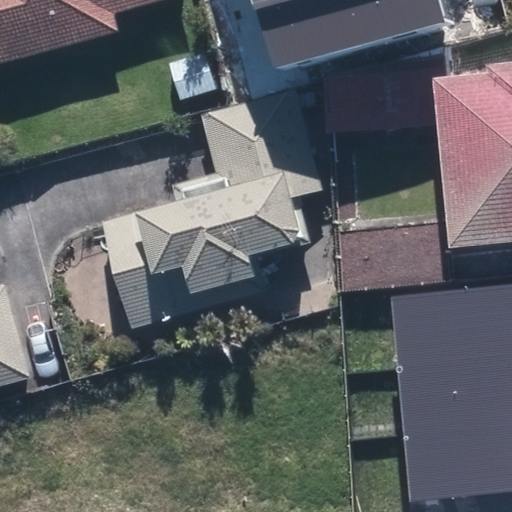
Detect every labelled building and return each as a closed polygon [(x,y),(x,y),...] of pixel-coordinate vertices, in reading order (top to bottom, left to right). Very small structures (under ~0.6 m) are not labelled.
[(0,0),(0,70),(111,40),(106,20),(178,0),(0,0)] [(272,0),(276,14),(329,0),(272,0)] [(205,53),(161,67),(173,106),(217,93),(205,53)] [(443,260),(511,252),(511,74),(484,77),(485,84),(425,91),(443,260)] [(100,242),(126,335),(261,298),(251,264),(288,254),(295,239),(286,205),(320,196),(291,92),(198,117),(215,179),(171,191),(176,210),(129,223),(132,233),(100,242)] [(0,391),(29,384),(3,290),(0,290),(0,391)] [(511,311),(417,323),(439,511),(445,511),(511,504),(511,311)] [(223,511),(220,474),(268,470),(261,398),(147,408),(156,511),(223,511)]
